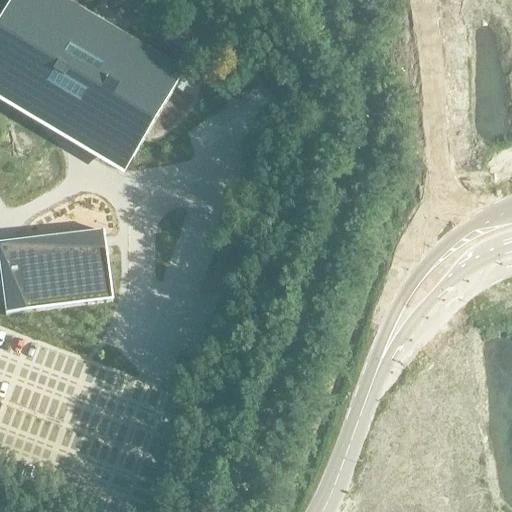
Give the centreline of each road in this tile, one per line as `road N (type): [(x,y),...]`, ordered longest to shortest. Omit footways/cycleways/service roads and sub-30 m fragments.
road 1 (tertiary): [(511,207),(455,234),(429,258),(398,300),(378,364)]
road 2 (tertiary): [(378,364),(458,285),(511,252)]
road 3 (tertiary): [(319,511),(378,364)]
